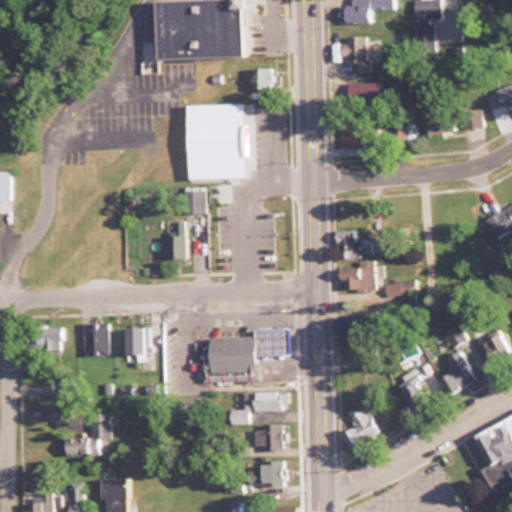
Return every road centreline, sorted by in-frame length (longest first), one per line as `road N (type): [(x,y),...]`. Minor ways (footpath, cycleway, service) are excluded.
road 1 (primary): [(311,0),(327,511)]
road 2 (residential): [(316,289),(0,292)]
road 3 (residential): [(14,293),(9,511)]
road 4 (residential): [(327,493),(511,387)]
road 5 (residential): [(511,143),(450,165),(312,180)]
